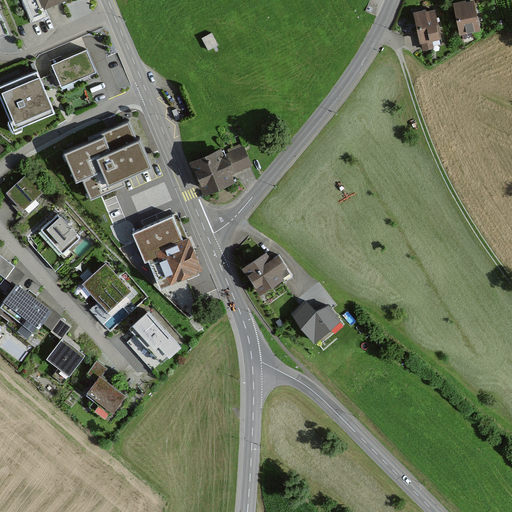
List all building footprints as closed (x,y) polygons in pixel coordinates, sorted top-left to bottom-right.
[(474,0),(454,5),(460,35),(480,31),(474,0)] [(435,10),(415,14),(422,48),(442,44),(435,10)] [(214,32),(204,36),(209,49),(219,45),(214,32)] [(86,53),(51,66),(61,91),(96,78),(86,53)] [(35,71),(0,84),(0,95),(12,128),(52,112),(35,71)] [(136,140),(128,121),(88,137),(89,140),(62,150),(75,182),(82,179),(90,198),(124,184),(122,180),(151,168),(139,139),(136,140)] [(222,149),(192,162),(205,192),(235,179),(232,173),(249,166),(241,147),(224,154),(222,149)] [(40,193),(24,176),(7,193),(23,209),(40,193)] [(80,240),(58,214),(40,230),(62,255),(80,240)] [(201,265),(189,235),(159,248),(171,277),(201,265)] [(263,292),(290,273),(277,254),(272,258),(268,252),(245,267),(263,292)] [(12,264),(0,255),(0,274),(2,276),(12,264)] [(118,275),(106,262),(84,281),(96,294),(118,275)] [(129,289),(118,275),(96,294),(108,308),(129,289)] [(78,287),(87,296),(92,291),(83,282),(78,287)] [(50,311),(17,285),(0,306),(0,315),(29,338),(50,311)] [(345,318),(325,294),(294,320),(315,344),(345,318)] [(181,344),(149,311),(131,329),(163,361),(181,344)] [(84,357),(61,340),(47,360),(70,376),(84,357)] [(125,396),(99,378),(86,396),(112,414),(125,396)]
